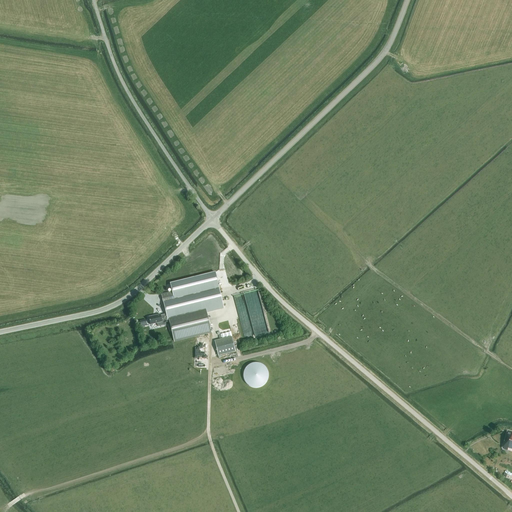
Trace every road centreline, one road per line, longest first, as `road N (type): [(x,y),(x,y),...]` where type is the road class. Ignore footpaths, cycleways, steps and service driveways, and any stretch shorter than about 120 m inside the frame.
road 1 (tertiary): [(511,495),(278,298),(212,218)]
road 2 (tertiary): [(212,218),(372,66),(407,0)]
road 3 (unclassified): [(212,218),(123,81),(93,0)]
road 4 (tertiary): [(0,332),(111,306),(212,218)]
road 5 (track): [(0,509),(26,493),(209,434)]
road 6 (track): [(210,340),(208,431),(238,511)]
